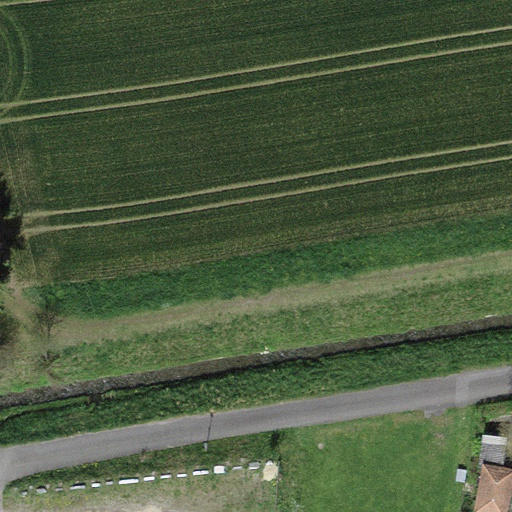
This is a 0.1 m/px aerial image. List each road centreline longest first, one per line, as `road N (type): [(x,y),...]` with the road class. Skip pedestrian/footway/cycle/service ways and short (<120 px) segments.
road 1 (track): [(0,310),(18,330),(64,339),(511,269)]
road 2 (residential): [(0,464),(511,384)]
